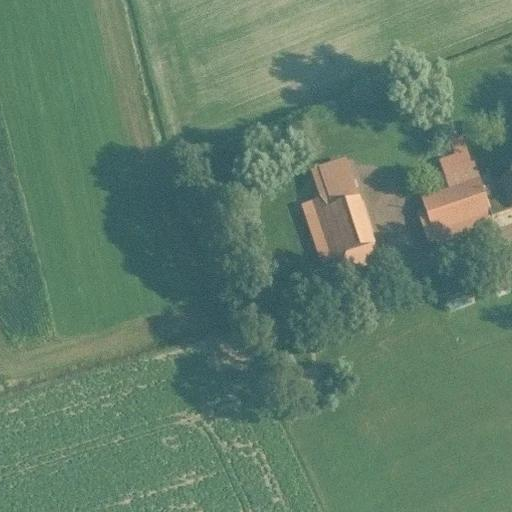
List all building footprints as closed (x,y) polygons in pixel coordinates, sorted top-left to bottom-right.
[(463,140),(450,144),(454,159),(467,155),(463,140)] [(332,211),(305,219),(321,265),(331,263),(337,279),(380,265),(376,248),(362,201),(359,201),(346,166),(320,174),(332,211)] [(422,202),(432,233),(439,252),(494,233),(488,218),(491,217),(492,221),(511,213),(511,179),(502,183),(503,186),(484,192),(480,182),(422,202)] [(460,295),(464,306),(484,298),(480,288),(460,295)] [(321,388),(340,381),(331,358),(312,365),(321,388)] [(289,360),(269,370),(287,408),(307,398),(289,360)]
